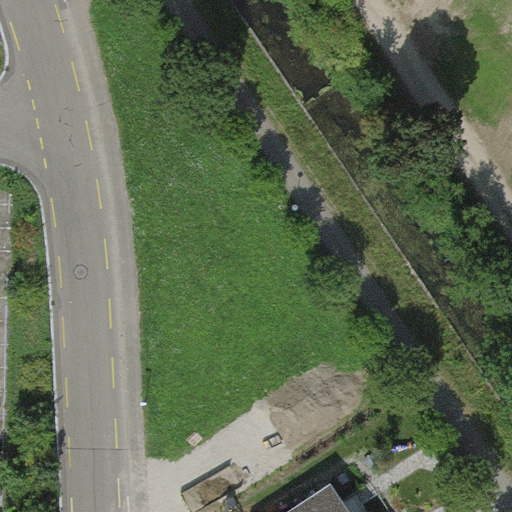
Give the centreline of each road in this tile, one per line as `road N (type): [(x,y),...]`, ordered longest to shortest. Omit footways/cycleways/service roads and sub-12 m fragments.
road 1 (residential): [(98,511),(90,306),(70,145),(33,0)]
road 2 (track): [(511,214),(371,0)]
